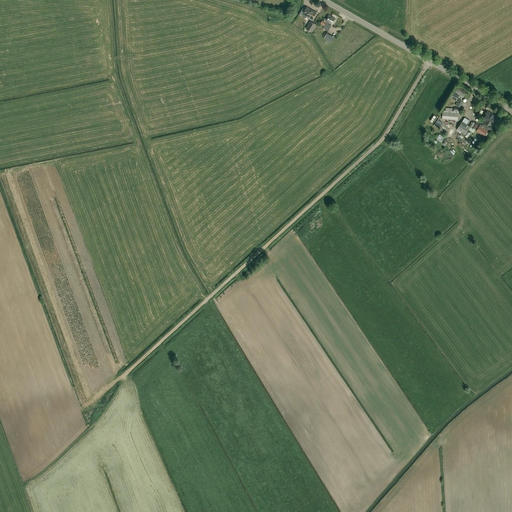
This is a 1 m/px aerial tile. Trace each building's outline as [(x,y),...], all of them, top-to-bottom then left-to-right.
[(303,14),(302,15),(302,16),(305,18),(306,17),(307,16),(312,19),(316,13),(312,11),(306,8),(307,7),(303,14)] [(328,14),(325,20),(325,19),(323,21),(322,20),(320,23),(324,25),(322,28),(328,31),(331,26),(328,24),(328,23),(332,25),(335,19),(328,14)] [(312,32),(316,25),(316,24),(317,23),(314,22),(313,23),(310,21),(306,29),(312,32)] [(323,38),(331,43),(334,37),(326,33),(323,38)] [(470,108),(480,113),(482,110),(479,108),(483,103),(476,98),(470,108)] [(442,119),(458,120),(458,116),(460,116),(460,111),(459,111),(459,108),(454,108),(453,111),(452,111),(452,108),(445,108),(445,111),(443,110),(443,112),(442,112),(442,119)] [(492,125),(497,117),(487,111),(482,120),(484,121),(482,125),(480,124),(476,131),(484,136),(488,130),(491,132),(494,126),(492,125)] [(473,133),(478,125),(473,122),(470,127),(462,121),(457,129),(465,135),(468,130),(473,133)] [(440,135),(436,140),(441,143),(444,138),(440,135)] [(479,140),(481,147),(488,145),(486,140),(483,141),(482,139),(479,140)]
